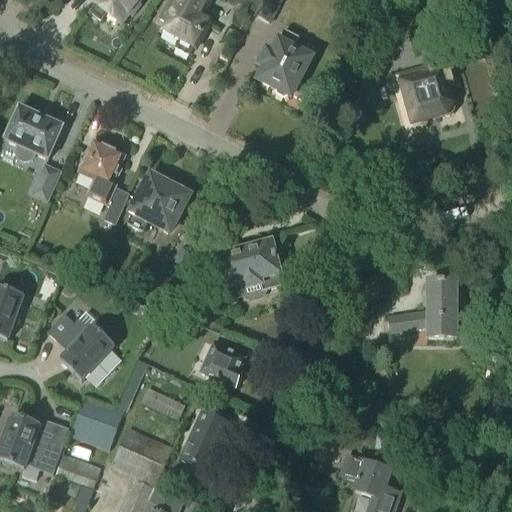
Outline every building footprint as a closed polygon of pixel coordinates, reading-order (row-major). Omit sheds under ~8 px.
[(100,0),(96,5),(97,6),(90,14),(100,23),(107,14),(121,25),(129,16),(132,19),(141,7),(138,4),(141,0),(100,0)] [(211,0),(210,0),(182,0),(164,33),(181,43),(177,50),(189,58),(193,51),(194,52),(208,28),(210,25),(200,19),(211,0)] [(263,0),(235,0),(234,3),(248,11),(248,10),(256,14),(263,0)] [(263,0),(256,14),(255,17),(270,25),(282,0),(263,0)] [(293,51),(299,40),(284,33),(279,44),(278,43),(271,56),(266,54),(259,68),(264,70),(257,84),(291,100),(311,60),(293,51)] [(415,76),(395,82),(404,111),(409,128),(414,131),(420,129),(423,124),(445,117),(449,118),(452,117),(453,117),(456,113),(456,110),(455,107),(452,104),(448,91),(456,88),(449,63),(414,73),(415,76)] [(48,162),(62,130),(19,110),(4,143),(18,149),(17,153),(17,157),(20,161),(24,163),(29,163),(33,160),(34,156),(48,162)] [(114,228),(129,198),(115,191),(116,189),(112,187),(125,160),(93,145),(78,175),(94,183),(86,199),(109,210),(103,223),(114,228)] [(46,204),(59,175),(45,168),(31,197),(46,204)] [(170,235),(189,199),(151,179),(132,215),(133,216),(127,226),(142,235),(148,224),(170,235)] [(234,260),(223,263),(231,292),(224,294),(227,303),(245,297),(244,293),(261,288),(263,293),(284,288),(272,244),(233,255),(234,260)] [(48,249),(38,245),(33,257),(44,261),(48,249)] [(168,316),(180,286),(149,273),(137,303),(168,316)] [(191,316),(202,284),(185,278),(174,310),(191,316)] [(456,341),(456,285),(427,285),(427,315),(387,321),(389,336),(427,331),(427,341),(456,341)] [(0,342),(7,345),(23,299),(0,291),(0,342)] [(59,364),(81,385),(114,350),(92,329),(96,325),(85,315),(78,323),(77,322),(73,327),(64,318),(47,336),(67,355),(59,364)] [(244,361),(213,347),(207,359),(208,360),(201,375),(235,390),(238,385),(239,385),(244,375),(238,372),(244,361)] [(130,378),(115,411),(116,411),(124,415),(125,415),(140,382),(130,378)] [(178,424),(185,408),(148,391),(140,406),(178,424)] [(202,394),(196,406),(207,411),(213,399),(202,394)] [(84,399),(69,440),(109,455),(124,415),(116,411),(115,411),(114,411),(84,399)] [(207,474),(218,450),(217,449),(227,426),(203,415),(181,463),(207,474)] [(12,418),(0,449),(0,464),(23,473),(22,478),(35,483),(39,474),(40,474),(42,468),(54,473),(63,449),(36,440),(40,428),(12,418)] [(445,445),(445,430),(426,429),(425,444),(445,445)] [(149,505),(155,491),(154,491),(172,452),(128,432),(112,469),(136,480),(122,511),(144,511),(148,505),(149,505)] [(488,450),(510,450),(510,438),(488,439),(488,450)] [(374,451),(397,454),(399,443),(376,439),(374,451)] [(423,447),(421,457),(439,460),(441,449),(423,447)] [(93,491),(101,470),(65,457),(57,478),(93,491)] [(446,459),(440,494),(467,498),(473,464),(446,459)] [(394,511),(399,497),(384,492),(390,474),(347,460),(341,479),(358,485),(355,494),(376,502),(372,511),(394,511)] [(68,484),(65,491),(67,496),(75,499),(79,488),(68,484)] [(86,511),(94,494),(81,489),(72,511),(86,511)] [(179,511),(183,504),(155,491),(149,505),(148,505),(144,511),(179,511)]
